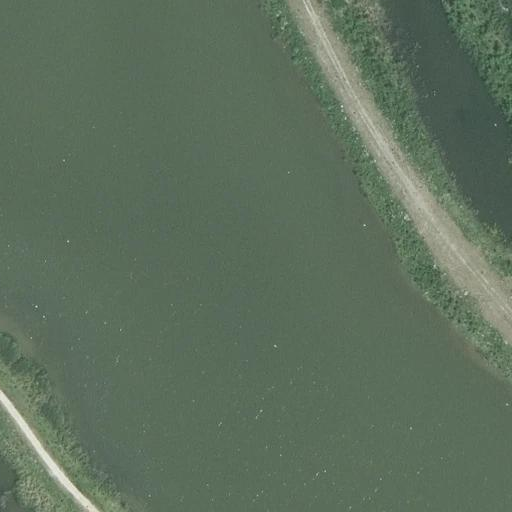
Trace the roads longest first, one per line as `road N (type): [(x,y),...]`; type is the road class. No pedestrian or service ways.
road 1 (track): [(303,0),(359,126),(444,258),(511,331)]
road 2 (track): [(0,396),(91,511)]
